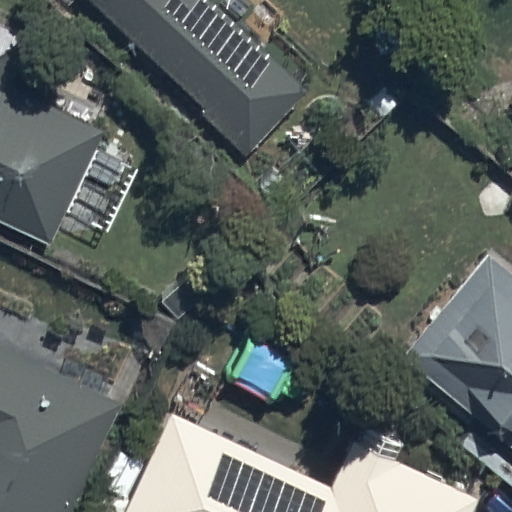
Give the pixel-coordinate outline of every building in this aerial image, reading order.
[(105,0),(247,135),(306,73),(228,0),(105,0)] [(0,202),(52,228),(105,117),(9,71),(32,22),(0,6),(0,202)] [(511,256),(484,234),(401,338),(511,428),(511,256)] [(0,511),(61,511),(118,387),(0,330),(0,511)] [(332,470),(174,396),(120,509),(126,511),(464,511),(477,484),(398,447),(406,429),(367,411),(360,425),(354,422),(332,470)]
